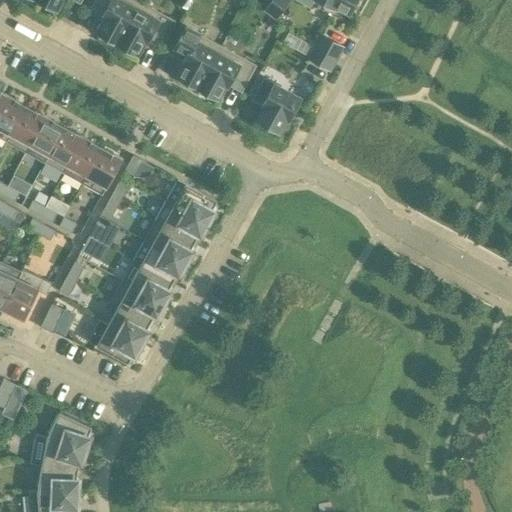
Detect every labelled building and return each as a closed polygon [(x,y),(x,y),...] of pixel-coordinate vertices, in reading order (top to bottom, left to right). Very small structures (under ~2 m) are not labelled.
[(38,0),(57,10),(62,0),(38,0)] [(118,44),(142,0),(141,0),(96,0),(96,1),(108,8),(103,17),(106,19),(98,33),(118,44)] [(177,19),(142,0),(118,44),(138,54),(146,40),(148,42),(153,33),(166,40),(177,19)] [(180,0),(178,4),(188,10),(193,0),(180,0)] [(272,0),(266,10),(277,18),(290,0),(272,0)] [(298,0),(310,6),(313,0),(319,0),(335,8),(336,6),(350,13),(357,0),(298,0)] [(199,88),(222,46),(187,27),(175,47),(188,54),(184,61),(187,63),(179,77),(199,88)] [(337,58),(343,46),(323,35),(316,47),(337,58)] [(222,46),(199,88),(219,99),(226,85),(229,86),(233,79),(245,86),(257,65),(222,46)] [(330,70),(337,58),(316,47),(310,59),(330,70)] [(250,98),(264,105),(266,107),(259,121),(279,132),(287,118),(290,119),(301,99),(261,77),(250,98)] [(8,96),(0,110),(0,138),(7,142),(27,106),(16,100),(16,101),(8,96)] [(27,106),(7,142),(27,153),(31,145),(30,145),(45,117),(38,113),(38,112),(27,106)] [(31,145),(27,153),(45,163),(49,155),(65,127),(53,120),(53,121),(45,117),(30,145),(31,145)] [(65,127),(49,155),(45,163),(64,173),(68,166),(83,138),(75,134),(76,133),(65,127)] [(68,166),(86,176),(87,176),(103,147),(92,141),(91,142),(83,138),(68,166)] [(87,176),(86,176),(82,183),(103,195),(122,159),(113,154),(114,153),(103,147),(87,176)] [(134,155),(125,171),(135,176),(143,160),(134,155)] [(178,179),(167,199),(167,200),(208,223),(214,211),(212,210),(217,201),(178,179)] [(111,196),(121,201),(129,187),(120,181),(111,196)] [(20,193),(8,186),(3,195),(15,202),(20,193)] [(121,201),(111,196),(103,211),(113,216),(121,201)] [(41,216),(46,206),(34,200),(29,209),(41,216)] [(167,200),(156,220),(195,242),(199,234),(201,235),(208,223),(167,200)] [(18,210),(7,204),(1,213),(13,220),(18,210)] [(58,213),(46,206),(41,216),(53,222),(58,213)] [(60,226),(73,233),(78,224),(65,217),(60,226)] [(39,234),(45,224),(34,218),(28,228),(39,234)] [(195,242),(156,220),(145,240),(186,263),(192,251),(190,250),(195,242)] [(90,236),(99,241),(107,227),(98,221),(90,236)] [(56,231),(45,224),(39,234),(51,240),(56,231)] [(99,241),(90,236),(82,251),(91,256),(99,241)] [(145,240),(144,241),(134,260),(173,282),(177,274),(179,275),(186,263),(145,240)] [(134,260),(123,279),(123,280),(164,303),(171,291),(169,290),(173,282),(134,260)] [(2,262),(0,266),(0,307),(4,309),(22,271),(2,262)] [(76,262),(67,276),(77,282),(85,267),(76,262)] [(23,272),(22,271),(4,309),(24,319),(38,290),(47,294),(53,282),(24,269),(23,272)] [(77,282),(67,276),(59,291),(69,296),(77,282)] [(164,303),(123,280),(111,301),(119,305),(120,304),(151,322),(155,314),(157,315),(164,303)] [(54,333),(65,310),(53,303),(41,327),(54,333)] [(119,305),(109,324),(142,343),(149,331),(147,330),(151,322),(120,304),(119,305)] [(142,343),(109,324),(100,320),(88,341),(129,363),(133,354),(136,355),(142,343)] [(0,387),(0,405),(6,408),(17,385),(4,379),(0,387)] [(60,412),(48,436),(47,438),(86,450),(90,437),(88,436),(92,427),(60,412)] [(47,438),(48,436),(36,434),(32,463),(43,465),(78,471),(80,462),(82,463),(86,450),(47,438)] [(43,465),(38,491),(38,492),(78,493),(79,480),(77,480),(78,471),(43,465)] [(38,492),(38,491),(29,491),(31,511),(76,511),(76,507),(78,507),(78,493),(38,492)]
